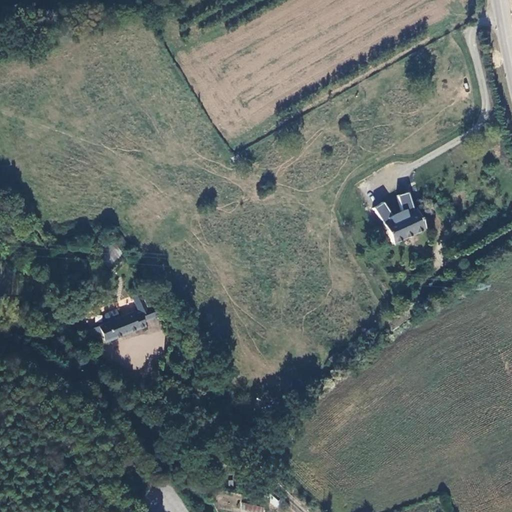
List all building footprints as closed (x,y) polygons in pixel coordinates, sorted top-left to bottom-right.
[(244,153),(234,159),(238,166),(248,160),(244,153)] [(423,230),(414,210),(383,224),(390,238),(393,245),(423,230)] [(383,224),(377,228),(383,242),(390,238),(383,224)] [(103,234),(91,238),(93,244),(105,240),(103,234)] [(121,317),(117,308),(104,313),(108,322),(89,328),(92,339),(101,336),(104,342),(146,327),(145,323),(159,317),(155,307),(149,309),(142,292),(134,295),(141,313),(134,315),(133,313),(121,317)] [(267,498),(282,511),(286,507),(270,495),(267,498)]
